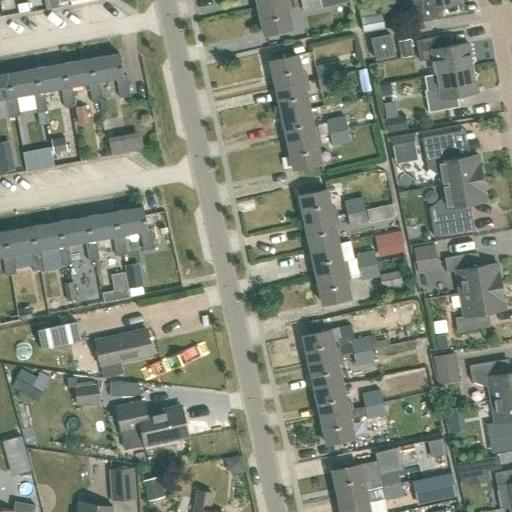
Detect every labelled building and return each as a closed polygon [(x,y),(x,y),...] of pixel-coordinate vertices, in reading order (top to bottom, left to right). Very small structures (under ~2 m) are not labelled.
[(292,0),(255,0),(257,8),(292,1),(292,0)] [(302,0),(305,11),(322,7),(321,0),(302,0)] [(459,0),(423,0),(425,10),(411,12),(413,24),(437,19),(435,8),(460,4),(459,0)] [(291,30),(287,11),(294,9),(292,1),(257,8),(263,36),(291,30)] [(26,4),(17,5),(18,14),(28,12),(26,4)] [(378,15),(359,19),(362,33),(380,29),(378,15)] [(370,39),(375,60),(393,56),(389,35),(370,39)] [(434,59),(437,75),(472,68),(467,43),(442,48),(440,37),(416,41),(420,61),(434,59)] [(124,76),(120,53),(91,59),(95,83),(100,82),(117,79),(120,98),(130,96),(127,76),(124,76)] [(297,56),(269,62),(275,90),(303,84),(300,74),(297,56)] [(95,83),(91,59),(64,64),(68,88),(72,87),(89,84),(92,103),(103,101),(100,82),(95,83)] [(334,62),(317,66),(320,80),(337,76),(334,62)] [(40,93),(44,92),(62,89),(65,109),(76,107),(72,87),(68,88),(64,64),(36,68),(40,93)] [(48,112),(44,92),(40,93),(36,68),(9,73),(13,98),(17,97),(19,112),(37,108),(37,113),(48,112)] [(476,93),(472,68),(437,75),(424,77),(426,91),(425,91),(429,113),(454,108),(452,97),(476,93)] [(19,112),(17,97),(13,98),(9,73),(0,74),(0,100),(7,99),(10,118),(20,116),(19,112)] [(322,92),(340,88),(337,76),(320,80),(322,92)] [(303,84),(275,90),(281,116),(308,110),(303,84)] [(90,122),(87,105),(77,107),(79,123),(90,122)] [(308,110),(281,116),(287,143),(314,137),(312,127),(308,110)] [(112,121),(114,135),(146,130),(144,116),(112,121)] [(346,116),(328,120),(331,133),(349,129),(346,116)] [(385,119),(388,132),(409,129),(407,116),(385,119)] [(349,129),(331,133),(333,143),(334,146),(352,142),(349,129)] [(441,185),(482,178),(478,155),(456,159),(453,157),(449,135),(454,134),(454,133),(422,138),(427,169),(436,175),(439,174),(441,185)] [(391,138),(394,152),(415,148),(412,134),(391,138)] [(314,137),(287,143),(293,170),(320,165),(316,147),(314,137)] [(64,138),(51,141),(53,153),(66,150),(64,138)] [(112,154),(128,151),(125,139),(109,142),(112,154)] [(49,145),(35,148),(38,168),(52,165),(49,145)] [(12,156),(0,158),(0,170),(0,173),(15,170),(12,156)] [(443,197),(429,208),(434,237),(466,231),(462,208),(464,205),(486,201),(482,178),(441,185),(443,197)] [(326,190),(298,196),(304,224),(339,216),(337,207),(330,208),(326,190)] [(367,210),(364,197),(346,201),(349,214),(367,210)] [(147,229),(143,207),(115,212),(119,236),(124,235),(140,232),(144,252),(154,250),(151,229),(147,229)] [(369,223),(367,210),(349,214),(352,227),(369,223)] [(91,241),(96,240),(113,237),(116,256),(127,254),(124,235),(119,236),(115,212),(87,217),(91,241)] [(337,245),(333,226),(341,225),(339,216),(304,224),(310,250),(337,245)] [(64,246),(68,245),(85,242),(89,261),(100,259),(96,240),(91,241),(87,217),(60,222),(64,246)] [(37,251),(41,250),(58,247),(61,266),(72,264),(68,245),(64,246),(60,222),(32,227),(37,251)] [(9,256),(13,255),(30,252),(33,271),(44,269),(41,250),(37,251),(32,227),(5,232),(9,256)] [(5,232),(0,232),(0,257),(3,257),(6,276),(17,274),(13,255),(9,256),(5,232)] [(453,236),(452,245),(472,247),(473,237),(453,236)] [(436,244),(415,248),(419,273),(440,269),(436,244)] [(348,260),(341,262),(337,245),(310,250),(316,277),(350,270),(348,260)] [(378,263),(375,250),(357,254),(360,267),(378,263)] [(456,271),(460,294),(501,286),(497,263),(475,267),(472,265),(470,254),(444,258),(447,272),(456,271)] [(381,276),(378,263),(360,267),(363,280),(381,276)] [(316,277),(322,305),(349,299),(345,280),(352,279),(350,270),(316,277)] [(401,271),(381,275),(384,288),(404,284),(401,271)] [(125,272),(111,275),(116,300),(129,297),(125,272)] [(139,274),(127,277),(129,288),(141,285),(139,274)] [(66,284),(69,301),(78,299),(75,282),(66,284)] [(501,286),(460,294),(464,316),(455,318),(457,332),(483,327),(481,316),(483,313),(505,310),(501,286)] [(29,308),(20,310),(22,319),(31,317),(29,308)] [(36,328),(40,348),(79,339),(75,320),(36,328)] [(329,330),(302,336),(308,364),(335,358),(354,354),(373,349),(370,336),(352,340),(349,326),(329,330)] [(101,362),(121,357),(122,361),(151,354),(146,332),(96,343),(101,362)] [(445,335),(436,336),(438,350),(448,348),(445,335)] [(373,349),(354,354),(356,362),(357,366),(376,362),(373,349)] [(461,381),(456,352),(435,356),(440,384),(461,381)] [(335,358),(308,364),(314,390),(341,384),(335,358)] [(511,372),(506,373),(503,371),(501,360),(469,366),(472,382),(489,388),(491,400),(511,396),(511,372)] [(19,371),(11,386),(26,394),(34,379),(19,371)] [(108,382),(108,395),(139,395),(137,382),(108,382)] [(78,404),(102,400),(100,384),(76,387),(78,404)] [(341,384),(314,390),(320,417),(347,411),(345,402),(341,384)] [(367,406),(384,403),(381,389),(364,393),(367,406)] [(511,396),(491,400),(495,423),(486,424),(491,454),(506,451),(503,435),(511,433),(511,396)] [(121,433),(140,429),(144,446),(187,437),(181,407),(144,415),(141,403),(116,408),(121,433)] [(384,403),(367,406),(368,415),(369,419),(387,415),(384,403)] [(347,411),(320,417),(326,444),(353,438),(349,420),(368,415),(367,406),(347,411)] [(461,407),(447,410),(449,422),(463,420),(461,407)] [(8,452),(24,448),(20,436),(4,440),(8,452)] [(442,439),(428,442),(432,457),(445,455),(442,439)] [(486,470),(499,467),(497,456),(458,463),(461,481),(487,476),(486,470)] [(0,470),(8,470),(6,458),(0,458),(0,470)] [(359,464),(332,470),(338,498),(372,491),(384,488),(381,474),(379,474),(376,461),(359,464)] [(113,500),(135,499),(133,469),(111,471),(113,500)] [(399,470),(381,474),(384,488),(402,484),(399,470)] [(501,510),(510,508),(511,507),(511,470),(494,473),(501,510)] [(425,503),(454,496),(450,474),(420,480),(425,503)] [(157,478),(145,482),(149,496),(161,493),(157,478)] [(405,496),(402,484),(384,488),(387,500),(405,496)] [(369,511),(367,501),(374,499),(372,491),(338,498),(340,511),(369,511)] [(211,511),(209,511),(212,494),(198,492),(195,511),(211,511)] [(0,511),(35,511),(36,505),(15,501),(14,511),(0,508),(0,511)]
